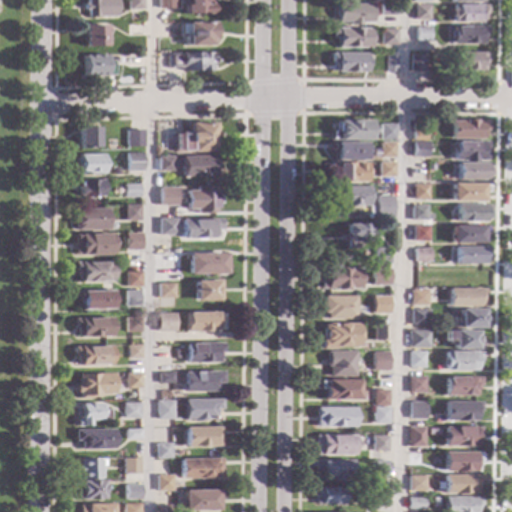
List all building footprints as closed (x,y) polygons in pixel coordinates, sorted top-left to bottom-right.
[(114,0),(115,16),(105,17),(105,19),(102,19),(102,17),(85,17),(85,10),(82,11),(82,4),(85,4),(84,0),(114,0)] [(141,0),(141,10),(126,10),(126,0),(141,0)] [(173,0),(173,9),(156,10),(155,0),(173,0)] [(203,0),(203,1),(207,0),(207,4),(210,4),(210,14),(182,14),(182,0),(203,0)] [(367,23),(357,23),(357,26),(344,26),(345,23),(332,23),(333,4),(367,4),(367,23)] [(391,15),(376,15),(376,5),(392,5),(391,15)] [(424,20),(409,20),(410,5),(425,5),(424,20)] [(482,5),(482,14),(478,14),(478,23),(447,23),(447,18),(445,18),(445,10),(447,10),(447,5),(482,5)] [(212,40),(209,40),(209,46),(185,46),(184,34),(178,34),(178,25),(184,25),(184,23),(211,22),(212,40)] [(141,34),(125,35),(125,25),(140,24),(141,34)] [(103,46),(82,47),(82,26),(103,25),(103,46)] [(483,27),(483,36),(477,36),(477,44),(446,44),(446,38),(443,38),(444,31),(447,31),(447,26),(483,27)] [(425,28),(425,42),(410,42),(410,27),(425,28)] [(364,49),(332,48),(332,38),(326,38),(326,29),(365,28),(364,49)] [(392,30),(391,46),(375,45),(376,29),(392,30)] [(210,71),(178,71),(178,69),(165,69),(165,53),(210,53),(210,71)] [(361,73),(331,73),(331,71),(330,71),(330,63),(326,63),(326,54),(331,54),(331,53),(362,53),(361,73)] [(479,71),(447,71),(447,53),(478,53),(479,71)] [(422,72),(406,72),(406,55),(422,55),(422,72)] [(104,61),(112,61),(113,75),(81,77),(80,57),(104,56),(104,61)] [(393,73),(381,73),(381,56),(393,56),(393,73)] [(471,121),(484,121),(483,131),(478,131),(478,140),(447,139),(447,121),(459,121),(459,120),(471,120),(471,121)] [(365,141),(324,141),(325,130),(332,130),(332,121),(365,121),(365,141)] [(211,152),(170,153),(170,134),(186,133),(186,124),(210,123),(211,152)] [(391,140),(375,140),(375,125),(391,125),(391,140)] [(96,148),(76,148),(76,129),(95,128),(96,148)] [(141,147),(123,147),(123,130),(141,130),(141,147)] [(422,141),(409,141),(409,132),(412,132),(422,132),(422,141)] [(483,161),(470,161),(470,162),(449,161),(449,141),(483,142),(483,161)] [(361,146),(363,146),(363,153),(360,153),(360,161),(331,161),(331,152),(326,152),(326,142),(361,142),(361,146)] [(423,158),(408,158),(408,142),(424,142),(423,158)] [(390,159),(375,158),(375,143),(390,143),(390,159)] [(140,172),(123,172),(123,153),(140,153),(140,172)] [(101,174),(77,175),(77,163),(74,163),(73,159),(76,159),(76,155),(101,155),(101,174)] [(215,156),(215,163),(210,163),(211,177),(192,178),(192,177),(179,177),(178,156),(215,156)] [(170,158),(169,172),(155,172),(156,157),(170,158)] [(362,183),(331,183),(331,177),(325,177),(325,163),(361,163),(362,183)] [(390,178),(374,178),(374,163),(390,163),(390,178)] [(482,165),(487,165),(487,179),(482,179),(482,181),(452,181),(452,163),(482,163),(482,165)] [(100,197),(94,197),(94,199),(92,199),(92,197),(87,197),(87,200),(84,200),(84,197),(80,197),(79,196),(76,196),(76,187),(79,187),(79,186),(77,186),(77,182),(79,182),(79,180),(100,180),(100,197)] [(137,198),(121,198),(121,185),(137,184),(137,198)] [(424,200),(408,200),(408,184),(424,184),(424,200)] [(478,185),(482,185),(482,193),(478,193),(478,202),(446,202),(446,184),(478,184),(478,185)] [(212,196),(217,196),(217,205),(211,205),(212,214),(193,214),(193,210),(183,210),(182,203),(179,204),(179,200),(177,200),(177,194),(182,194),(182,192),(192,191),(192,187),(211,187),(212,196)] [(363,206),(330,206),(330,196),(324,196),(324,187),(363,187),(363,206)] [(173,207),(156,206),(156,188),(174,188),(173,207)] [(389,218),(371,218),(371,197),(389,197),(389,218)] [(138,221),(122,221),(121,206),(137,205),(138,221)] [(481,206),(486,206),(486,220),(482,220),(482,222),(452,222),(452,205),(481,205),(481,206)] [(422,206),(422,214),(428,214),(428,220),(406,221),(406,206),(422,206)] [(106,230),(72,231),(72,209),(106,209),(106,230)] [(173,236),(156,236),(156,219),(173,219),(173,236)] [(218,230),(211,230),(211,239),(178,239),(178,219),(218,219),(218,230)] [(363,228),(371,227),(372,240),(364,240),(364,242),(353,243),(353,249),(343,249),(343,241),(340,241),(340,235),(342,235),(342,225),(363,224),(363,228)] [(424,241),(408,242),(408,226),(423,226),(424,241)] [(478,244),(447,244),(447,226),(478,226),(478,244)] [(110,254),(105,254),(105,255),(85,256),(85,255),(72,255),(71,235),(110,234),(110,254)] [(138,250),(122,251),(122,234),(138,234),(138,250)] [(481,248),(485,248),(485,262),(481,262),(481,264),(451,264),(451,247),(481,247),(481,248)] [(386,265),(369,265),(369,249),(386,249),(386,265)] [(426,263),(410,263),(410,249),(426,249),(426,263)] [(223,274),(185,275),(184,254),(222,254),(223,274)] [(108,271),(110,271),(110,277),(109,277),(109,282),(77,282),(77,281),(76,281),(75,279),(74,269),(76,269),(76,266),(77,266),(77,263),(108,263),(108,271)] [(345,269),(355,269),(355,289),(344,289),(344,290),(322,290),(321,279),(317,279),(317,269),(330,269),(330,268),(345,268),(345,269)] [(386,286),(368,286),(368,269),(373,269),(386,269),(386,286)] [(138,287),(123,287),(122,272),(138,272),(138,287)] [(214,301),(191,301),(190,281),(214,281),(214,301)] [(171,299),(155,299),(155,284),(171,284),(171,299)] [(481,307),(477,306),(477,308),(445,307),(445,289),(482,289),(481,307)] [(110,310),(78,311),(77,301),(74,301),(74,291),(80,291),(80,292),(109,291),(110,310)] [(138,291),(138,306),(123,306),(122,291),(138,291)] [(424,306),(407,306),(408,291),(424,291),(424,306)] [(352,320),(323,319),(323,314),(320,314),(320,297),(352,297),(352,320)] [(385,298),(385,314),(369,314),(369,298),(385,298)] [(422,310),(422,326),(407,325),(408,310),(422,310)] [(478,317),(484,317),(484,328),(450,328),(450,317),(455,317),(455,310),(478,310),(478,317)] [(213,314),(220,313),(221,330),(214,330),(214,332),(182,333),(182,312),(213,312),(213,314)] [(172,332),(154,332),(154,314),(172,314),(172,332)] [(138,333),(123,333),(122,318),(137,317),(138,333)] [(108,326),(110,326),(110,331),(108,331),(108,337),(77,338),(77,337),(76,337),(74,334),(74,327),(71,327),(71,319),(108,318),(108,326)] [(355,347),(332,347),(332,350),(318,350),(318,348),(317,347),(317,342),(318,342),(318,340),(320,340),(320,339),(318,339),(318,329),(319,329),(319,327),(320,327),(320,323),(355,324),(355,347)] [(386,341),(370,341),(370,325),(386,325),(386,341)] [(426,348),(405,348),(406,331),(411,331),(426,331),(426,348)] [(473,341),(479,341),(479,350),(450,350),(450,342),(442,342),(442,331),(473,331),(473,341)] [(220,353),(214,353),(214,363),(183,364),(182,343),(220,343),(220,353)] [(138,359),(124,359),(124,345),(138,345),(138,359)] [(108,365),(77,366),(77,365),(74,365),(73,355),(70,355),(70,347),(107,346),(108,365)] [(351,377),(325,377),(325,367),(322,367),(322,351),(351,352),(351,377)] [(386,369),(370,369),(371,351),(387,352),(386,369)] [(473,352),(478,352),(478,361),(473,361),(473,372),(442,371),(442,366),(440,366),(440,360),(442,360),(442,351),(473,351),(473,352)] [(421,368),(405,368),(406,352),(421,352),(421,368)] [(219,392),(180,392),(180,373),(219,372),(219,392)] [(138,389),(123,389),(122,374),(138,373),(138,389)] [(170,384),(155,384),(155,373),(170,373),(170,384)] [(111,374),(111,395),(97,395),(97,396),(89,396),(89,399),(75,399),(75,393),(72,393),(72,385),(75,385),(75,374),(111,374)] [(422,394),(405,394),(405,377),(422,377),(422,394)] [(478,385),(473,385),(473,396),(441,396),(441,378),(478,378),(478,385)] [(355,400),(321,400),(321,399),(318,399),(318,391),(314,391),(314,380),(354,380),(355,400)] [(386,407),(370,407),(370,390),(377,390),(386,390),(386,407)] [(218,410),(212,410),(212,419),(204,420),(204,421),(196,421),(196,423),(189,423),(188,420),(180,420),(180,400),(217,400),(218,410)] [(170,420),(153,421),(153,401),(170,401),(170,420)] [(423,420),(406,420),(406,402),(423,402),(423,420)] [(137,404),(137,419),(120,419),(120,403),(137,404)] [(478,411),(473,411),(473,422),(441,422),(441,403),(478,403),(478,411)] [(97,410),(106,410),(106,420),(85,421),(86,426),(73,427),(73,418),(77,418),(76,405),(97,404),(97,410)] [(352,408),(352,427),(313,428),(313,408),(352,408)] [(385,425),(370,425),(370,408),(385,409),(385,425)] [(217,446),(212,447),(182,448),(182,428),(217,427),(217,446)] [(421,448),(405,448),(405,428),(421,428),(421,448)] [(478,437),(473,437),(473,447),(441,447),(441,428),(478,428),(478,437)] [(110,449),(77,451),(77,441),(71,441),(71,431),(110,430),(110,449)] [(138,439),(122,440),(122,430),(137,430),(138,439)] [(351,456),(312,455),(312,436),(351,437),(351,456)] [(385,452),(369,452),(369,436),(384,437),(385,437),(385,452)] [(167,459),(152,459),(152,444),(167,444),(167,459)] [(421,469),(405,469),(405,453),(421,453),(421,469)] [(479,454),(479,463),(473,463),(473,472),(465,472),(465,473),(441,472),(441,453),(479,454)] [(136,467),(121,468),(121,458),(136,458),(136,467)] [(96,460),(101,460),(101,467),(96,467),(97,480),(76,481),(76,474),(74,474),(73,467),(76,467),(76,459),(96,459),(96,460)] [(219,479),(176,480),(175,460),(218,459),(219,479)] [(349,482),(324,482),(324,480),(315,481),(315,475),(311,475),(311,461),(349,460),(349,482)] [(385,477),(369,477),(370,461),(371,461),(386,461),(385,477)] [(169,491),(153,492),(152,476),(168,475),(169,491)] [(478,485),(473,485),(473,494),(454,495),(454,494),(441,494),(441,475),(478,475),(478,485)] [(421,491),(405,491),(406,476),(421,476),(421,491)] [(98,501),(75,501),(75,499),(71,499),(71,483),(74,483),(74,482),(98,482),(98,501)] [(137,486),(136,501),(121,500),(121,485),(137,486)] [(340,488),(339,504),(337,504),(337,506),(330,505),(312,505),(312,488),(340,488)] [(385,505),(369,505),(369,490),(385,490),(385,505)] [(220,500),(213,500),(213,511),(179,511),(178,491),(220,491),(220,500)] [(478,507),(473,507),(473,511),(441,511),(441,497),(478,497),(478,507)] [(422,510),(406,510),(406,498),(422,498),(422,510)]
